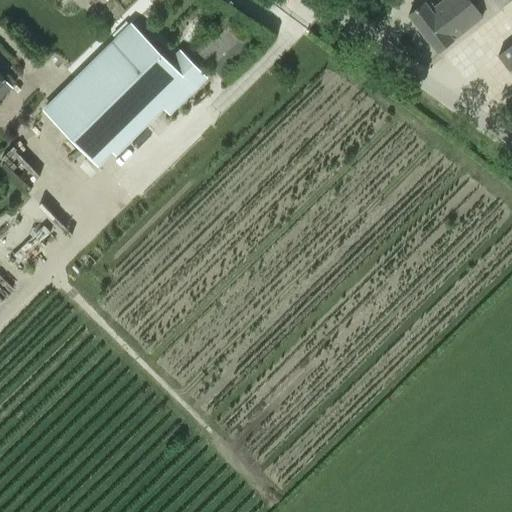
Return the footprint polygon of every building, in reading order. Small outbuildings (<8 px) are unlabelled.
[(438,52),(484,17),(470,0),(444,0),(432,10),(426,3),(410,16),(438,52)] [(492,0),(500,9),(511,0),(492,0)] [(225,81),(260,49),(247,34),(230,15),(194,48),(210,67),(211,67),(225,81)] [(132,25),(45,109),(98,163),(112,150),(116,153),(164,106),(170,111),(205,77),(181,52),(169,63),(132,25)] [(511,44),(498,56),(511,74),(511,44)] [(0,75),(0,97),(11,87),(0,75)]
